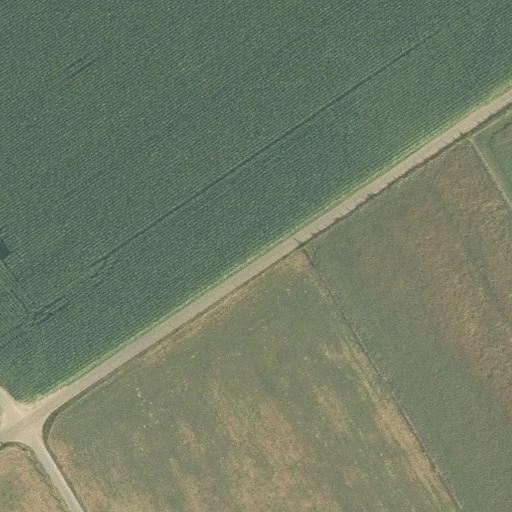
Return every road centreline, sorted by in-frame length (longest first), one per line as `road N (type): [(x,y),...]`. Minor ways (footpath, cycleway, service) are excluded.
road 1 (track): [(511,96),(0,440)]
road 2 (track): [(0,398),(73,511)]
